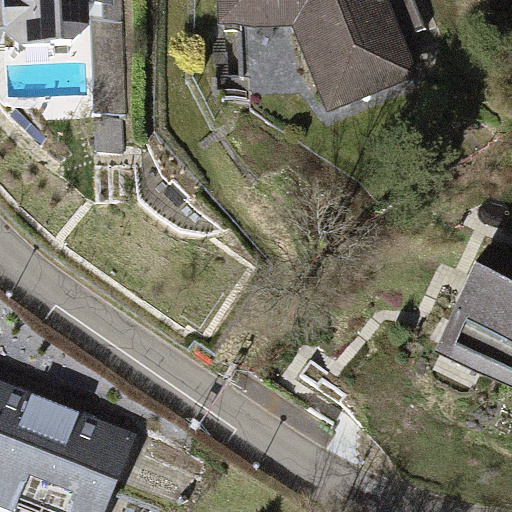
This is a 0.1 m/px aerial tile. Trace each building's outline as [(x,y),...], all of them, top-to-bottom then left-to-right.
[(0,0),(4,5),(5,31),(12,38),(41,37),(51,47),(71,47),(80,35),(79,4),(104,3),(103,0),(0,0)] [(223,0),(226,48),(240,47),(240,24),(285,23),(300,29),(330,107),(410,76),(393,34),(422,21),(413,0),(223,0)] [(119,122),(96,123),(98,154),(121,153),(119,122)] [(511,261),(491,251),(451,332),(500,356),(491,374),(511,384),(511,261)] [(104,511),(132,443),(0,390),(0,511),(104,511)]
